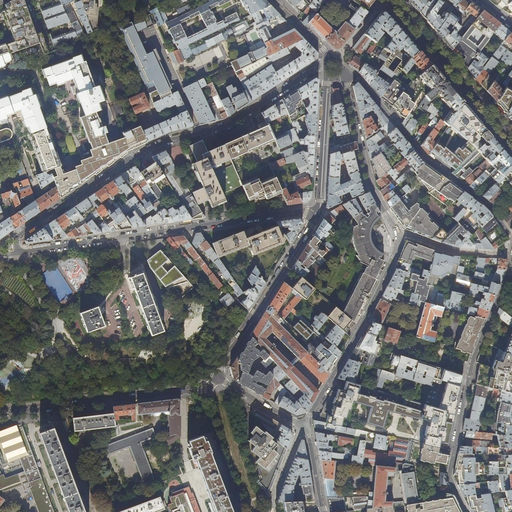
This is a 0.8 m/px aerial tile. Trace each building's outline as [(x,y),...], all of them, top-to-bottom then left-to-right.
[(37,34),(24,0),(15,0),(11,2),(5,5),(7,9),(0,13),(0,29),(5,45),(9,54),(39,43),(43,55),(48,53),(43,37),(41,32),(37,34)] [(38,0),(49,34),(54,50),(56,49),(79,38),(60,0),(38,0)] [(60,0),(79,38),(85,35),(70,5),(66,7),(65,5),(73,0),(74,0),(75,2),(74,2),(82,22),(83,21),(88,33),(92,31),(80,0),(60,0)] [(80,0),(92,31),(98,29),(97,27),(99,7),(97,7),(97,3),(95,3),(95,0),(80,0)] [(176,34),(173,27),(180,24),(186,21),(193,17),(196,25),(207,19),(204,14),(203,15),(201,11),(202,10),(207,8),(209,7),(210,8),(210,9),(222,3),(219,0),(212,0),(192,10),(184,14),(170,21),(158,26),(164,40),(176,34)] [(247,17),(271,6),(267,2),(264,0),(232,0),(233,1),(232,2),(231,3),(235,11),(236,11),(237,10),(239,14),(242,19),(247,17)] [(312,1),(311,0),(285,0),(292,6),(300,15),(304,11),(312,1)] [(327,1),(325,0),(318,0),(318,1),(316,0),(313,0),(312,1),(304,11),(307,13),(311,8),(315,12),(324,2),(325,3),(327,1)] [(353,0),(360,6),(366,11),(375,0),(353,0)] [(409,0),(410,1),(419,13),(427,0),(409,0)] [(427,0),(419,13),(420,13),(424,18),(436,2),(437,0),(427,0)] [(455,8),(460,0),(437,0),(436,2),(424,18),(428,23),(436,32),(451,13),(455,8)] [(471,1),(469,0),(460,0),(455,8),(463,14),(471,2),(471,1)] [(477,6),(471,2),(463,14),(458,19),(452,27),(451,29),(453,30),(449,35),(447,34),(443,40),(444,41),(451,50),(453,47),(456,44),(454,43),(454,44),(453,43),(455,41),(457,43),(461,38),(456,33),(461,27),(460,26),(467,17),(465,15),(468,11),(474,16),(464,27),(466,28),(465,29),(467,30),(475,20),(483,10),(477,6)] [(192,10),(189,4),(181,8),(184,14),(192,10)] [(186,59),(245,30),(275,16),(279,14),(275,10),(271,6),(247,17),(248,18),(252,16),(255,22),(248,25),(245,21),(225,30),(226,33),(210,40),(210,42),(190,52),(187,45),(181,48),(186,59)] [(368,12),(366,11),(360,6),(345,24),(345,23),(344,24),(335,34),(317,15),(318,14),(317,13),(315,15),(308,22),(310,24),(329,44),(335,49),(339,49),(351,34),(355,29),(360,22),(368,12)] [(170,21),(167,15),(161,18),(156,7),(149,11),(150,14),(152,13),(158,26),(170,21)] [(475,20),(493,34),(494,33),(501,24),(496,20),(489,15),(483,10),(475,20)] [(384,30),(387,34),(392,29),(396,24),(392,19),(386,12),(382,12),(379,15),(377,17),(368,28),(367,29),(364,34),(371,40),(374,42),(375,43),(383,33),(382,33),(384,30)] [(308,22),(315,15),(313,13),(310,17),(308,15),(302,23),(305,26),(308,22)] [(458,19),(451,13),(436,32),(437,33),(443,40),(447,34),(449,31),(446,29),(446,28),(450,24),(452,25),(451,26),(452,27),(458,19)] [(282,17),(279,14),(275,16),(245,30),(260,60),(264,57),(286,47),(303,38),(294,29),(271,40),(266,27),(277,21),(279,24),(285,21),(282,17)] [(187,45),(232,24),(229,18),(217,23),(218,24),(219,26),(216,27),(212,29),(210,30),(208,26),(210,25),(207,19),(196,25),(200,32),(193,35),(187,38),(180,41),(176,34),(164,40),(170,53),(181,48),(187,45)] [(493,34),(475,20),(467,30),(461,38),(457,43),(456,44),(453,47),(466,57),(462,62),(463,64),(467,68),(479,52),(493,34)] [(152,76),(164,71),(155,50),(146,55),(134,30),(135,30),(132,22),(119,27),(143,80),(152,76)] [(392,29),(387,34),(390,38),(390,41),(384,48),(387,51),(391,53),(394,49),(408,37),(403,32),(396,24),(392,29)] [(506,28),(501,24),(494,33),(504,41),(511,33),(506,28)] [(511,33),(504,41),(501,45),(492,57),(497,61),(506,49),(502,46),(505,42),(511,47),(511,52),(511,53),(508,50),(501,59),(502,61),(506,64),(507,63),(511,56),(511,33)] [(48,53),(54,50),(49,34),(43,37),(48,53)] [(360,54),(371,40),(364,34),(353,48),(360,54)] [(408,37),(394,49),(398,51),(403,47),(404,48),(403,49),(403,50),(404,50),(405,52),(406,52),(411,58),(419,51),(415,45),(408,37)] [(310,46),(303,38),(286,47),(289,53),(292,59),(294,57),(290,49),(295,47),(301,52),(300,56),(293,61),(298,71),(307,65),(317,58),(318,56),(318,53),(310,46)] [(378,44),(375,43),(374,42),(367,52),(371,54),(378,44)] [(226,57),(223,46),(218,47),(217,44),(215,45),(216,48),(210,49),(212,57),(216,56),(217,60),(226,57)] [(0,66),(4,65),(3,62),(11,60),(9,54),(5,45),(0,46),(0,66)] [(268,64),(289,53),(286,47),(264,57),(268,64)] [(186,59),(181,48),(170,53),(170,54),(173,62),(174,62),(175,64),(186,59)] [(402,69),(409,59),(398,51),(394,49),(391,53),(380,69),(394,79),(396,77),(402,69)] [(380,69),(391,53),(387,51),(378,64),(379,65),(376,70),(367,65),(369,62),(366,61),(365,63),(359,72),(364,79),(369,85),(376,74),(380,69)] [(419,51),(411,58),(409,59),(402,69),(406,73),(414,62),(422,71),(419,74),(420,75),(432,65),(427,60),(419,51)] [(487,59),(479,52),(467,68),(468,70),(475,78),(482,69),(483,68),(481,66),(487,59)] [(80,92),(94,87),(85,61),(83,62),(80,55),(72,58),(73,59),(48,68),(44,69),(49,84),(56,81),(57,84),(67,81),(75,78),(80,92)] [(359,72),(365,63),(354,55),(352,57),(351,56),(347,62),(349,64),(348,65),(352,67),(351,67),(353,69),(359,72)] [(268,64),(264,57),(260,60),(238,70),(235,72),(244,88),(251,101),(253,100),(266,92),(280,82),(273,71),(270,66),(269,66),(248,79),(247,78),(268,65),(268,64)] [(498,62),(497,61),(492,57),(485,65),(487,67),(485,71),(482,69),(475,78),(477,80),(481,84),(488,75),(491,70),(492,70),(498,62)] [(291,75),(298,71),(293,61),(283,67),(283,66),(282,67),(282,68),(277,71),(276,69),(273,71),(280,82),(291,75)] [(432,65),(420,75),(419,76),(431,90),(444,79),(434,68),(432,65)] [(504,68),(498,75),(486,91),(491,97),(496,102),(503,92),(496,83),(500,79),(502,76),(506,70),(504,68)] [(171,87),(169,84),(164,71),(152,76),(156,86),(160,93),(170,88),(171,87)] [(492,77),(488,75),(481,84),(485,89),(486,91),(498,75),(495,73),(492,77)] [(376,74),(369,85),(374,90),(380,98),(382,96),(390,84),(376,74)] [(511,78),(511,77),(508,75),(503,83),(506,87),(511,78)] [(431,90),(419,76),(413,82),(411,80),(407,86),(402,93),(404,95),(404,96),(409,99),(408,101),(411,103),(413,105),(422,92),(425,96),(431,90)] [(396,101),(401,93),(402,93),(407,86),(396,77),(394,79),(390,84),(382,96),(383,97),(385,99),(383,100),(386,102),(388,104),(390,103),(392,105),(393,105),(396,101)] [(200,88),(206,85),(206,84),(203,78),(198,81),(200,87),(200,88)] [(297,89),(302,100),(308,97),(308,98),(309,100),(309,101),(309,103),(309,104),(308,106),(307,106),(305,108),(308,113),(316,114),(317,100),(318,79),(317,79),(315,78),(297,89)] [(444,79),(431,90),(425,96),(430,101),(437,95),(437,93),(438,92),(440,93),(439,94),(442,98),(441,99),(444,102),(455,93),(445,81),(444,79)] [(183,88),(200,125),(207,123),(215,121),(197,82),(183,88)] [(220,101),(211,82),(206,84),(206,85),(209,91),(223,119),(227,117),(228,116),(220,101)] [(153,103),(176,91),(174,83),(169,84),(171,87),(170,88),(160,93),(156,86),(146,88),(153,103)] [(365,99),(369,96),(357,83),(353,86),(357,101),(357,102),(362,101),(363,100),(365,99)] [(230,103),(227,97),(220,101),(228,116),(235,112),(231,105),(233,104),(237,111),(247,104),(249,102),(251,101),(244,88),(237,91),(235,88),(233,89),(231,85),(226,88),(232,102),(230,103)] [(94,87),(80,92),(77,93),(78,97),(85,116),(96,112),(100,111),(97,103),(103,101),(98,86),(94,87)] [(8,114),(21,110),(27,127),(30,126),(32,133),(47,128),(37,101),(35,95),(32,96),(30,88),(22,91),(22,92),(3,99),(0,100),(0,120),(7,118),(6,115),(8,114)] [(335,89),(333,89),(332,104),(332,106),(342,103),(340,96),(338,88),(335,89)] [(303,103),(302,100),(297,89),(289,95),(281,99),(287,113),(291,123),(297,120),(300,118),(295,109),(303,103)] [(511,94),(504,90),(503,92),(496,102),(497,104),(506,114),(511,103),(511,94)] [(142,131),(147,142),(156,138),(165,134),(170,132),(180,130),(191,127),(192,127),(192,126),(192,125),(192,124),(177,91),(176,91),(153,103),(156,111),(159,112),(175,104),(176,107),(176,108),(177,108),(180,113),(178,114),(179,115),(142,131)] [(223,119),(209,91),(205,93),(218,121),(223,119)] [(418,108),(425,96),(422,92),(413,105),(405,119),(404,120),(403,121),(402,123),(403,125),(405,127),(411,118),(418,108)] [(132,108),(135,114),(149,107),(143,93),(129,99),(131,105),(135,103),(136,106),(132,108)] [(402,93),(401,93),(396,101),(393,105),(394,106),(395,107),(395,108),(398,110),(397,111),(402,115),(401,116),(403,117),(405,119),(413,105),(411,103),(408,101),(409,99),(404,96),(404,95),(402,93)] [(455,93),(444,102),(449,108),(450,108),(451,107),(452,109),(452,111),(450,111),(450,112),(449,112),(443,121),(444,122),(449,125),(450,124),(462,106),(464,105),(465,104),(463,102),(455,93)] [(375,104),(369,96),(365,99),(363,100),(362,101),(357,102),(359,109),(362,121),(368,117),(366,114),(373,110),(375,114),(376,113),(380,110),(375,104)] [(424,114),(431,103),(430,101),(425,96),(418,108),(422,111),(421,112),(424,114)] [(280,100),(274,104),(279,117),(287,113),(281,99),(280,100)] [(343,109),(342,103),(332,106),(331,113),(331,120),(333,120),(345,115),(343,109)] [(438,111),(431,103),(424,114),(424,115),(432,120),(437,113),(438,111)] [(282,123),(279,117),(274,104),(267,109),(261,113),(266,123),(276,118),(277,121),(279,120),(280,123),(282,123)] [(462,106),(450,124),(453,128),(441,141),(439,139),(436,143),(430,151),(441,159),(454,170),(477,149),(473,143),(477,139),(474,137),(472,135),(475,131),(480,125),(470,113),(464,105),(462,106)] [(386,117),(380,110),(376,113),(379,118),(378,119),(382,127),(390,122),(386,117)] [(92,149),(108,144),(104,133),(107,132),(105,126),(102,127),(99,119),(98,119),(96,112),(85,116),(80,117),(88,139),(89,143),(90,142),(92,149)] [(316,125),(316,114),(308,113),(305,115),(305,120),(307,129),(307,135),(315,136),(316,125)] [(442,117),(437,113),(432,120),(429,124),(428,125),(433,129),(440,119),(442,117)] [(347,125),(345,115),(333,120),(334,126),(333,126),(332,128),(333,129),(334,130),(335,129),(337,136),(349,133),(347,125)] [(370,116),(368,117),(362,121),(363,127),(366,138),(378,130),(370,116)] [(411,118),(405,127),(405,128),(411,134),(419,123),(416,121),(416,120),(416,119),(415,118),(414,119),(414,120),(411,118)] [(443,121),(440,119),(433,129),(426,138),(428,139),(427,141),(425,140),(420,146),(423,149),(428,155),(430,151),(436,143),(432,140),(438,132),(438,131),(444,122),(443,121)] [(297,120),(291,123),(293,128),(296,135),(298,135),(298,133),(302,131),(297,120)] [(393,126),(390,122),(382,127),(378,130),(366,138),(366,141),(368,149),(369,151),(368,152),(370,159),(373,157),(391,146),(387,141),(379,147),(376,142),(384,137),(380,132),(384,129),(388,134),(387,134),(394,143),(403,137),(399,133),(395,128),(393,126)] [(426,128),(428,125),(429,124),(425,122),(418,133),(419,134),(415,140),(417,141),(424,131),(426,128)] [(475,131),(477,134),(474,137),(477,139),(473,143),(477,149),(493,136),(486,129),(482,123),(480,125),(475,131)] [(241,137),(241,138),(247,152),(255,170),(269,164),(283,158),(280,152),(278,149),(275,140),(273,140),(267,125),(264,127),(261,128),(259,129),(256,130),(241,137)] [(128,150),(130,150),(135,147),(147,142),(142,131),(140,126),(124,133),(125,137),(123,138),(122,139),(126,151),(128,150)] [(0,142),(9,139),(11,138),(12,136),(12,134),(12,133),(12,132),(11,130),(10,129),(8,128),(5,128),(0,130),(0,206),(0,207),(0,206),(0,142)] [(55,168),(61,166),(47,128),(32,133),(30,134),(44,173),(46,172),(50,170),(55,168)] [(293,128),(286,132),(291,143),(298,140),(296,135),(293,128)] [(274,138),(275,140),(278,149),(291,144),(291,143),(286,132),(285,129),(284,130),(285,133),(274,138)] [(315,142),(315,136),(307,135),(306,135),(303,137),(303,139),(301,138),(299,134),(298,135),(296,135),(298,140),(301,145),(301,147),(314,148),(315,142)] [(497,141),(493,136),(477,149),(481,153),(486,148),(490,153),(485,158),(486,159),(489,162),(504,149),(497,141)] [(406,141),(403,137),(394,143),(393,144),(397,149),(399,148),(402,151),(400,153),(404,158),(405,157),(414,150),(406,141)] [(237,140),(224,145),(231,159),(247,152),(241,138),(237,140)] [(108,144),(92,149),(90,150),(91,153),(92,157),(88,158),(94,174),(95,174),(110,164),(123,155),(127,153),(126,151),(122,139),(108,144)] [(211,168),(231,159),(224,145),(222,146),(208,151),(203,140),(201,141),(190,145),(197,162),(192,164),(195,170),(194,170),(195,173),(196,172),(203,188),(192,192),(198,205),(204,202),(208,200),(211,206),(221,202),(223,201),(225,200),(222,194),(242,186),(242,185),(233,164),(213,173),(211,168)] [(339,154),(353,150),(358,149),(357,146),(356,141),(340,146),(340,145),(338,145),(329,147),(329,154),(338,151),(339,154)] [(292,147),(280,152),(283,158),(295,153),(294,150),(293,149),(292,147)] [(314,156),(314,148),(301,147),(303,150),(309,165),(313,166),(314,156)] [(477,149),(454,170),(451,173),(458,178),(462,181),(464,179),(472,172),(477,167),(486,159),(485,158),(481,153),(477,149)] [(508,154),(504,149),(489,162),(491,164),(492,165),(498,160),(502,166),(497,170),(501,174),(511,164),(511,158),(509,156),(508,154)] [(295,163),(299,174),(308,170),(309,171),(311,177),(313,177),(313,167),(313,166),(309,165),(303,150),(295,153),(283,158),(285,164),(285,165),(286,165),(295,163)] [(355,159),(353,150),(339,154),(338,151),(329,154),(328,171),(327,177),(339,178),(339,174),(340,161),(341,162),(341,160),(344,159),(348,175),(358,171),(355,159)] [(419,156),(414,150),(405,157),(409,162),(408,163),(410,166),(411,165),(415,170),(424,163),(419,156)] [(163,175),(175,168),(165,151),(159,154),(152,157),(155,162),(163,175)] [(393,167),(394,167),(390,162),(391,162),(387,157),(388,157),(383,151),(373,157),(375,161),(376,164),(377,167),(379,170),(378,171),(379,172),(379,174),(381,177),(393,167)] [(94,174),(88,158),(86,159),(81,161),(82,165),(75,167),(81,184),(92,176),(94,174)] [(272,169),(285,164),(283,158),(269,164),(272,169)] [(404,158),(395,165),(394,167),(393,167),(396,172),(407,163),(404,158)] [(491,164),(489,162),(486,159),(477,167),(480,170),(476,174),(479,177),(479,176),(480,175),(491,164)] [(61,166),(55,168),(57,176),(53,178),(54,180),(56,186),(60,198),(63,197),(81,184),(75,167),(74,162),(73,162),(72,162),(61,166)] [(145,169),(140,172),(150,187),(158,199),(172,189),(165,177),(163,175),(155,162),(154,163),(145,169)] [(416,177),(422,181),(416,186),(420,192),(416,195),(420,200),(428,193),(431,195),(438,203),(440,201),(447,208),(464,191),(444,177),(435,171),(430,167),(426,164),(424,163),(415,170),(414,171),(412,173),(416,177)] [(495,168),(492,165),(491,164),(480,175),(484,178),(489,173),(490,172),(491,173),(495,168)] [(511,164),(501,174),(507,180),(509,182),(511,185),(511,164)] [(129,170),(128,171),(131,176),(146,197),(149,201),(153,208),(157,213),(164,223),(168,223),(173,222),(166,211),(158,199),(150,187),(140,172),(135,166),(129,170)] [(396,172),(393,167),(381,177),(376,181),(381,188),(382,189),(390,183),(385,177),(388,174),(388,173),(394,179),(397,176),(396,175),(398,173),(396,172)] [(175,168),(163,175),(165,177),(172,189),(179,200),(180,201),(183,205),(190,201),(193,206),(186,210),(192,219),(194,219),(204,217),(199,208),(175,168)] [(397,185),(411,173),(412,173),(414,171),(411,168),(395,181),(397,183),(396,184),(397,185)] [(488,200),(499,189),(498,188),(501,185),(501,186),(507,180),(501,174),(497,170),(495,168),(491,173),(490,174),(497,181),(482,196),(488,200)] [(305,173),(309,171),(308,170),(299,174),(291,178),(292,179),(293,181),(296,190),(310,184),(305,173)] [(125,180),(131,176),(128,171),(121,175),(124,181),(125,180)] [(361,181),(358,171),(348,175),(350,180),(340,185),(338,182),(339,178),(327,177),(327,183),(326,207),(327,208),(340,203),(338,196),(349,192),(352,198),(363,193),(361,181)] [(46,172),(44,173),(36,176),(38,182),(41,189),(54,180),(53,178),(52,174),(49,176),(49,175),(48,175),(47,175),(46,172)] [(464,180),(470,186),(476,179),(471,174),(464,180)] [(124,181),(121,175),(114,180),(113,181),(121,193),(122,193),(124,192),(126,196),(132,192),(124,181)] [(131,176),(125,180),(128,183),(128,182),(144,205),(142,206),(135,195),(127,201),(129,203),(133,208),(139,217),(146,213),(147,213),(153,208),(149,201),(147,203),(144,199),(146,197),(131,176)] [(479,176),(479,177),(476,179),(470,186),(469,186),(470,187),(474,190),(483,181),(480,178),(480,177),(479,176)] [(22,209),(35,200),(36,200),(28,178),(13,184),(15,189),(16,193),(21,206),(22,209)] [(258,179),(242,185),(242,186),(249,201),(252,200),(260,199),(271,198),(283,196),(277,181),(275,178),(260,184),(258,179)] [(284,179),(277,181),(283,196),(287,205),(295,204),(302,203),(298,194),(297,191),(288,195),(284,186),(286,185),(285,182),(284,179)] [(108,184),(103,187),(109,196),(112,199),(113,198),(113,197),(113,196),(118,192),(119,193),(121,193),(113,181),(108,184)] [(394,188),(390,183),(382,189),(380,191),(382,196),(383,197),(391,190),(394,188)] [(411,190),(407,185),(402,189),(406,194),(411,190)] [(45,208),(60,198),(56,186),(41,197),(38,198),(36,200),(35,200),(40,212),(42,210),(45,209),(45,208)] [(106,198),(109,196),(103,187),(97,191),(94,193),(97,198),(101,203),(102,202),(106,198)] [(308,192),(298,194),(302,203),(307,202),(309,200),(312,197),(312,190),(312,189),(308,189),(308,192)] [(492,204),(503,193),(499,189),(488,200),(492,204)] [(386,202),(395,195),(391,190),(383,197),(385,201),(386,202)] [(21,206),(16,193),(15,194),(12,192),(12,191),(1,194),(3,200),(8,198),(9,198),(12,199),(15,207),(16,209),(21,207),(21,206)] [(468,195),(464,191),(456,199),(458,201),(456,204),(459,207),(461,209),(472,197),(468,195)] [(358,197),(365,209),(375,203),(373,200),(371,195),(369,192),(358,197)] [(96,199),(97,198),(94,193),(93,194),(87,198),(93,207),(95,205),(97,208),(95,209),(96,210),(99,215),(101,217),(104,215),(105,216),(106,215),(106,214),(108,212),(105,209),(102,204),(98,207),(96,205),(94,203),(96,201),(96,200),(96,199)] [(389,208),(399,199),(395,195),(386,202),(386,203),(389,208)] [(452,217),(445,211),(439,204),(438,203),(431,195),(423,203),(407,226),(405,229),(410,231),(415,233),(423,236),(431,239),(441,228),(452,217)] [(109,196),(106,198),(110,205),(112,203),(117,209),(118,208),(112,199),(109,196)] [(476,200),(472,197),(461,209),(458,212),(455,216),(453,218),(456,221),(466,211),(465,210),(467,208),(471,212),(470,213),(471,215),(473,213),(482,205),(476,200)] [(95,209),(93,207),(87,198),(78,204),(74,207),(83,219),(96,210),(95,209)] [(334,209),(338,213),(344,210),(342,207),(344,206),(353,217),(358,213),(361,212),(362,211),(354,198),(348,201),(334,209)] [(407,210),(399,199),(389,208),(389,209),(394,214),(395,215),(396,214),(399,217),(397,218),(405,229),(407,226),(423,203),(420,200),(407,210)] [(35,200),(22,209),(26,221),(31,218),(40,212),(35,200)] [(131,210),(133,208),(129,203),(119,210),(123,215),(125,213),(131,210)] [(368,239),(368,236),(368,234),(368,233),(368,229),(369,228),(369,227),(371,224),(372,222),(374,219),(379,216),(378,215),(380,213),(375,203),(365,209),(364,210),(366,213),(365,215),(365,216),(365,217),(364,215),(363,215),(361,212),(358,213),(353,217),(357,224),(357,226),(355,225),(354,227),(353,227),(352,229),(353,229),(352,230),(352,235),(352,238),(352,240),(353,243),(353,245),(354,247),(356,251),(358,255),(356,256),(360,262),(368,266),(367,267),(366,267),(343,313),(353,322),(355,318),(357,315),(359,317),(362,312),(362,311),(363,311),(368,302),(377,283),(378,281),(378,280),(383,270),(380,269),(380,267),(384,261),(383,260),(378,258),(379,257),(380,257),(380,258),(381,255),(378,253),(375,251),(373,249),(372,248),(370,244),(370,243),(369,241),(368,239)] [(186,210),(183,205),(180,207),(178,205),(175,206),(177,209),(175,210),(173,207),(172,207),(166,211),(173,222),(181,221),(192,219),(186,210)] [(451,205),(448,209),(455,216),(458,212),(451,205)] [(488,210),(482,205),(473,213),(471,215),(477,222),(488,211),(488,210)] [(70,210),(64,213),(73,224),(75,227),(77,226),(74,221),(79,217),(80,219),(79,219),(79,221),(81,224),(83,224),(85,222),(84,219),(83,219),(74,207),(70,210)] [(118,208),(117,209),(111,213),(107,207),(105,209),(108,212),(110,216),(118,226),(123,223),(127,220),(123,215),(119,210),(118,208)] [(133,208),(131,210),(134,215),(129,219),(125,213),(123,215),(127,220),(132,228),(139,227),(146,226),(142,221),(139,217),(133,208)] [(22,209),(10,218),(14,229),(23,223),(26,221),(22,209)] [(99,215),(96,210),(83,219),(84,219),(85,222),(92,217),(94,219),(99,215)] [(511,224),(511,210),(511,211),(503,219),(506,223),(509,227),(511,224)] [(489,212),(488,211),(477,222),(478,224),(474,228),(476,231),(479,229),(481,227),(492,216),(489,212)] [(60,217),(55,220),(64,232),(66,231),(65,230),(64,228),(68,225),(70,227),(70,226),(73,224),(64,213),(60,217)] [(150,216),(142,221),(146,226),(155,225),(164,223),(157,213),(152,217),(151,215),(150,216)] [(325,215),(323,219),(330,225),(335,220),(328,213),(326,214),(325,215)] [(477,222),(471,215),(468,217),(474,224),(477,222)] [(103,221),(104,222),(111,231),(113,230),(114,229),(115,229),(116,230),(119,228),(118,226),(110,216),(103,221)] [(497,222),(492,216),(481,227),(486,232),(497,222)] [(5,220),(4,218),(0,220),(0,223),(0,224),(0,223),(0,238),(9,232),(12,231),(14,229),(10,218),(10,217),(9,218),(7,219),(5,220)] [(468,217),(466,220),(472,226),(474,224),(468,217)] [(302,224),(299,218),(289,220),(277,222),(280,228),(288,241),(290,244),(297,231),(298,230),(302,224)] [(331,227),(330,225),(323,219),(317,227),(313,235),(318,240),(323,235),(325,237),(329,233),(327,231),(329,229),(331,227)] [(49,224),(43,228),(52,240),(56,239),(54,236),(59,232),(60,235),(62,238),(69,237),(64,232),(55,220),(49,224)] [(86,224),(90,229),(94,234),(103,232),(111,231),(104,222),(99,225),(102,228),(99,230),(91,220),(86,224)] [(441,228),(431,239),(433,239),(442,243),(449,245),(451,246),(459,239),(456,236),(460,233),(462,236),(467,230),(472,226),(466,220),(460,225),(457,222),(447,233),(441,228)] [(86,224),(85,222),(83,224),(76,229),(81,236),(84,235),(86,235),(86,234),(88,233),(87,232),(88,230),(90,229),(86,224)] [(66,231),(64,232),(69,237),(75,236),(81,236),(76,229),(75,227),(73,224),(70,226),(70,227),(71,227),(72,229),(71,229),(70,229),(70,230),(70,231),(69,232),(68,231),(67,232),(66,231)] [(485,237),(479,229),(476,231),(475,232),(479,239),(484,249),(492,250),(494,250),(509,240),(506,236),(503,239),(501,236),(505,234),(504,233),(499,225),(494,229),(485,237)] [(212,243),(218,257),(248,245),(249,247),(248,247),(249,250),(250,250),(252,255),(283,243),(277,226),(261,232),(246,238),(244,234),(243,231),(212,243)] [(26,244),(52,240),(43,228),(39,231),(25,240),(26,244)] [(285,245),(288,241),(280,228),(278,228),(283,243),(252,255),(255,264),(260,262),(262,265),(263,266),(265,267),(266,268),(267,268),(269,268),(270,268),(271,267),(282,250),(283,249),(285,245)] [(472,235),(467,230),(462,236),(464,238),(461,241),(459,239),(451,246),(452,246),(457,247),(459,248),(470,237),(472,235)] [(205,251),(210,247),(209,245),(201,233),(198,233),(196,234),(195,237),(194,240),(192,243),(194,245),(196,248),(200,245),(201,246),(203,245),(205,248),(203,249),(205,251)] [(170,244),(190,266),(193,263),(190,258),(188,257),(183,250),(182,249),(179,245),(180,244),(182,243),(183,245),(186,248),(189,251),(189,252),(190,252),(191,254),(193,257),(196,260),(198,263),(200,265),(201,266),(203,269),(204,271),(205,271),(208,276),(209,277),(214,283),(218,289),(223,285),(200,257),(189,243),(189,242),(184,235),(175,237),(170,238),(166,239),(170,244)] [(318,240),(313,235),(308,243),(307,243),(318,254),(320,256),(321,257),(325,252),(327,253),(330,250),(325,247),(323,249),(320,249),(318,247),(318,246),(317,245),(319,242),(321,244),(321,243),(318,240)] [(472,239),(470,237),(459,248),(468,248),(470,248),(473,248),(475,249),(478,249),(484,249),(479,239),(477,240),(477,243),(476,243),(475,244),(475,245),(474,245),(470,241),(472,239)] [(415,244),(414,243),(408,241),(406,240),(401,253),(398,260),(397,262),(410,265),(413,255),(432,262),(430,271),(428,278),(426,284),(436,287),(438,278),(439,277),(441,278),(446,275),(446,274),(446,273),(448,272),(456,275),(457,273),(456,272),(458,266),(458,264),(452,264),(453,257),(445,254),(444,254),(437,251),(433,250),(428,248),(417,245),(415,244)] [(321,243),(325,247),(330,250),(330,251),(334,247),(328,242),(321,243)] [(314,258),(318,254),(307,243),(302,252),(297,260),(303,265),(305,267),(310,271),(316,277),(322,269),(320,267),(326,261),(321,257),(320,256),(316,260),(314,258)] [(218,257),(210,247),(205,251),(213,262),(214,262),(218,258),(218,257)] [(168,260),(160,251),(151,257),(147,260),(149,267),(165,286),(188,281),(174,266),(167,272),(161,266),(168,260)] [(458,265),(459,260),(461,260),(461,257),(460,257),(459,256),(453,256),(453,257),(452,264),(458,264),(458,265)] [(473,277),(500,285),(505,272),(506,270),(507,264),(507,259),(493,258),(492,262),(498,263),(497,269),(494,274),(490,274),(488,277),(484,276),(486,268),(488,269),(490,258),(477,257),(477,258),(473,258),(473,261),(476,262),(475,272),(473,277)] [(218,258),(214,262),(217,266),(218,265),(220,268),(219,269),(220,270),(216,273),(218,276),(226,270),(218,258)] [(301,266),(303,265),(297,260),(292,268),(292,269),(301,277),(303,278),(310,271),(305,267),(304,269),(301,266)] [(395,268),(396,269),(419,275),(420,271),(410,268),(411,267),(409,266),(410,265),(397,262),(396,266),(395,268)] [(247,278),(253,287),(258,295),(264,285),(265,283),(258,272),(255,266),(247,278)] [(418,278),(419,275),(396,269),(394,273),(389,283),(387,286),(402,290),(403,290),(403,289),(401,289),(404,276),(410,277),(410,280),(414,281),(411,289),(407,288),(407,291),(412,293),(419,295),(418,300),(443,307),(444,307),(448,290),(436,287),(426,284),(428,278),(424,277),(423,280),(418,278)] [(242,293),(226,270),(218,276),(221,279),(221,280),(224,278),(231,287),(234,290),(233,292),(234,293),(237,297),(242,293)] [(130,277),(151,336),(164,331),(164,330),(163,330),(159,319),(161,318),(159,314),(158,315),(148,288),(150,288),(148,284),(147,285),(143,274),(143,273),(130,277)] [(463,274),(457,273),(456,275),(454,285),(470,288),(477,291),(483,292),(496,295),(496,294),(500,285),(473,277),(463,274)] [(315,288),(303,278),(301,277),(295,284),(294,286),(292,288),(303,297),(306,299),(315,288)] [(293,308),(303,297),(292,288),(284,282),(275,295),(269,305),(284,318),(291,311),(295,314),(297,312),(293,308)] [(407,291),(403,290),(402,290),(387,286),(386,287),(382,296),(394,299),(403,301),(404,298),(396,296),(398,292),(400,293),(400,294),(406,295),(407,291)] [(255,300),(258,295),(253,287),(247,288),(242,293),(247,296),(245,299),(239,303),(248,311),(255,300)] [(476,297),(477,291),(470,288),(468,295),(476,297)] [(464,294),(451,291),(449,300),(459,302),(462,303),(464,294)] [(493,301),(496,295),(483,292),(482,294),(484,295),(483,299),(493,302),(493,301)] [(219,300),(225,307),(234,301),(233,299),(228,293),(219,300)] [(416,305),(418,300),(419,295),(412,293),(409,303),(416,305)] [(242,295),(236,298),(239,303),(245,299),(242,295)] [(380,325),(394,299),(382,296),(381,297),(369,321),(372,322),(380,325)] [(492,303),(493,302),(483,299),(481,299),(480,302),(475,301),(473,306),(478,307),(489,310),(492,303)] [(418,300),(416,305),(423,307),(415,336),(433,342),(443,307),(418,300)] [(458,305),(459,302),(449,300),(447,308),(464,313),(465,307),(458,305)] [(266,309),(266,310),(301,346),(307,340),(306,339),(284,318),(269,305),(268,307),(266,309)] [(81,313),(87,332),(105,326),(105,325),(104,325),(102,318),(104,317),(102,314),(101,314),(98,307),(98,306),(80,312),(80,313),(81,313)] [(489,311),(489,310),(478,307),(478,309),(469,306),(467,314),(469,314),(486,319),(489,311)] [(327,317),(327,318),(334,323),(345,332),(347,334),(348,331),(351,325),(353,322),(343,313),(336,307),(327,317)] [(511,317),(499,307),(496,315),(509,326),(511,323),(511,332),(504,352),(511,356),(511,317)] [(250,335),(252,336),(258,343),(263,349),(269,355),(274,360),(278,365),(286,373),(311,403),(315,397),(318,391),(293,366),(266,338),(269,334),(272,332),(323,383),(325,378),(329,373),(327,371),(319,363),(309,352),(308,351),(308,352),(304,348),(301,346),(266,310),(261,318),(258,322),(250,335)] [(306,339),(314,331),(308,325),(299,317),(295,314),(291,311),(284,318),(306,339)] [(317,330),(327,318),(327,317),(321,313),(318,317),(317,316),(316,316),(314,318),(314,319),(315,320),(311,325),(317,330)] [(454,348),(469,314),(467,314),(452,347),(454,348)] [(481,329),(481,328),(480,328),(480,327),(480,325),(482,326),(484,323),(486,319),(469,314),(454,348),(469,353),(471,353),(473,347),(473,346),(472,346),(473,343),(474,343),(475,343),(475,342),(475,341),(474,341),(475,339),(476,339),(479,333),(478,332),(478,330),(479,330),(480,330),(481,329)] [(301,315),(299,317),(308,325),(310,323),(301,315)] [(381,325),(380,325),(372,322),(371,323),(366,333),(375,336),(381,325)] [(314,331),(323,340),(325,338),(317,330),(311,325),(310,323),(308,325),(314,331)] [(336,347),(345,332),(334,323),(332,325),(335,326),(325,337),(332,344),(336,347)] [(393,329),(400,331),(403,333),(405,328),(395,324),(393,329)] [(396,343),(400,331),(393,329),(388,327),(384,339),(396,343)] [(374,338),(375,336),(366,333),(365,335),(364,337),(362,336),(361,337),(356,346),(355,348),(363,350),(366,351),(376,355),(380,344),(380,343),(374,340),(374,338)] [(256,348),(258,343),(252,336),(248,343),(240,355),(240,356),(238,356),(238,357),(238,365),(241,365),(241,370),(238,370),(238,382),(249,388),(261,395),(266,388),(256,383),(258,380),(268,384),(274,375),(271,372),(270,371),(266,375),(264,374),(264,373),(263,373),(258,370),(254,376),(249,373),(250,369),(250,368),(252,364),(255,360),(261,356),(265,360),(269,355),(263,349),(261,351),(256,348)] [(511,356),(504,352),(485,341),(481,351),(476,362),(480,363),(480,364),(511,375),(511,356)] [(314,347),(309,342),(304,348),(308,352),(308,351),(309,352),(311,350),(314,347)] [(331,364),(336,358),(328,350),(327,349),(323,345),(321,346),(319,344),(315,348),(321,354),(324,357),(331,364)] [(339,355),(341,352),(336,347),(332,344),(327,349),(328,350),(336,358),(337,359),(339,355)] [(318,355),(319,357),(321,354),(315,348),(314,347),(311,350),(317,356),(318,355)] [(359,362),(363,350),(355,348),(349,358),(348,359),(359,362)] [(376,355),(366,351),(361,363),(363,364),(365,364),(371,367),(376,355)] [(431,365),(392,353),(390,359),(412,366),(410,371),(415,372),(422,375),(425,376),(428,376),(431,365)] [(269,355),(265,360),(262,362),(266,367),(274,360),(269,355)] [(322,360),(319,363),(327,371),(330,368),(332,365),(331,364),(324,357),(322,360)] [(360,363),(359,362),(348,359),(338,376),(337,378),(346,380),(354,383),(360,363)] [(410,371),(412,366),(390,359),(389,359),(392,360),(388,372),(394,374),(395,374),(397,367),(405,369),(407,370),(410,371)] [(511,384),(511,380),(511,375),(480,364),(479,366),(478,374),(476,384),(477,385),(493,388),(511,392),(511,384)] [(278,365),(271,372),(274,375),(279,381),(281,380),(297,398),(299,399),(296,401),(306,412),(310,405),(311,403),(286,373),(278,365)] [(463,375),(462,375),(431,365),(428,376),(432,378),(459,386),(459,385),(461,382),(462,377),(462,376),(463,375)] [(410,371),(407,370),(406,373),(404,372),(405,369),(397,367),(395,374),(395,375),(412,381),(415,372),(410,371)] [(388,372),(378,369),(373,386),(376,387),(377,386),(381,388),(384,378),(392,381),(394,374),(388,372)] [(422,375),(415,372),(412,381),(430,386),(432,378),(428,376),(425,376),(424,378),(422,377),(422,375)] [(287,390),(279,381),(274,375),(268,384),(266,388),(261,395),(269,400),(271,397),(271,395),(276,385),(281,392),(274,403),(278,405),(287,390)] [(398,397),(354,383),(346,380),(345,382),(345,384),(344,386),(344,389),(346,390),(346,391),(338,389),(337,391),(337,393),(332,391),(330,396),(324,408),(322,412),(321,413),(319,421),(323,422),(326,423),(336,425),(340,426),(342,417),(345,418),(347,409),(349,410),(352,401),(370,407),(365,422),(382,428),(387,411),(393,412),(420,420),(420,419),(427,421),(424,435),(425,435),(424,438),(423,438),(422,444),(438,448),(439,441),(448,443),(452,423),(444,421),(444,418),(445,415),(444,415),(445,412),(454,415),(455,409),(454,409),(456,404),(457,400),(456,399),(459,386),(432,378),(430,386),(424,405),(405,399),(403,405),(396,403),(398,397)] [(492,391),(493,388),(477,385),(476,389),(475,396),(485,398),(487,389),(492,391)] [(493,388),(492,391),(491,397),(499,399),(499,401),(500,402),(511,404),(511,402),(511,392),(493,388)] [(292,396),(287,390),(278,405),(284,408),(296,415),(306,412),(296,401),(295,404),(294,404),(290,399),(292,396)] [(485,398),(475,396),(473,403),(471,410),(472,410),(482,412),(485,398)] [(163,445),(166,445),(180,435),(180,403),(180,399),(178,398),(151,402),(149,402),(137,403),(137,414),(169,410),(170,414),(170,435),(161,442),(163,445)] [(511,411),(511,404),(500,402),(497,414),(510,416),(511,411)] [(113,406),(114,413),(115,419),(119,419),(119,415),(130,413),(131,414),(131,419),(135,419),(134,403),(124,405),(113,406)] [(272,436),(274,437),(275,433),(273,432),(275,427),(281,430),(278,437),(276,439),(278,441),(283,446),(284,447),(287,449),(291,439),(292,436),(290,429),(280,423),(267,416),(253,408),(250,412),(272,436)] [(480,420),(482,412),(472,410),(469,419),(480,420)] [(115,419),(114,413),(111,414),(91,416),(73,418),(75,430),(85,429),(107,427),(115,426),(114,420),(115,420),(115,419)] [(511,420),(510,416),(497,414),(496,422),(497,422),(497,423),(511,425),(511,420)] [(466,431),(470,431),(470,428),(473,429),(472,431),(478,432),(480,420),(469,419),(465,418),(464,425),(462,430),(466,431)] [(322,424),(323,422),(319,421),(315,420),(313,420),(314,427),(320,428),(325,429),(326,425),(322,424)] [(326,423),(326,425),(325,429),(330,430),(334,431),(336,425),(326,423)] [(495,431),(495,434),(511,435),(511,427),(511,425),(497,423),(496,423),(496,424),(498,425),(497,429),(498,430),(500,430),(500,432),(495,431)] [(17,425),(17,428),(10,430),(0,433),(0,438),(7,460),(19,455),(32,451),(23,428),(22,429),(20,424),(17,425)] [(346,428),(340,426),(336,425),(334,431),(340,432),(345,433),(346,428)] [(276,439),(274,437),(272,436),(271,437),(264,431),(263,432),(255,426),(250,432),(253,434),(248,440),(254,446),(250,450),(259,457),(255,461),(261,479),(259,482),(266,491),(275,469),(276,467),(277,466),(284,447),(283,446),(278,441),(276,439)] [(84,511),(61,447),(54,428),(40,433),(58,480),(69,511),(84,511)] [(130,447),(146,487),(156,483),(141,443),(150,440),(157,437),(153,428),(146,431),(106,446),(110,455),(130,447)] [(474,438),(491,440),(492,435),(497,435),(499,447),(504,448),(511,447),(511,435),(495,434),(478,432),(472,431),(470,431),(466,431),(465,434),(465,438),(474,438)] [(316,440),(316,441),(327,443),(328,440),(329,440),(336,441),(336,444),(337,444),(338,436),(319,433),(315,432),(316,440)] [(386,450),(387,444),(388,445),(389,438),(389,437),(368,432),(366,438),(374,439),(374,441),(373,447),(372,447),(372,448),(373,448),(383,450),(384,450),(386,450)] [(232,511),(210,452),(211,452),(207,440),(205,440),(203,435),(188,440),(190,446),(188,447),(193,459),(195,458),(196,460),(202,476),(201,477),(203,480),(204,480),(206,486),(208,491),(210,498),(210,499),(211,502),(212,502),(215,511),(232,511)] [(353,439),(338,436),(337,444),(343,445),(343,442),(353,444),(353,439)] [(363,449),(362,457),(369,458),(395,461),(404,463),(405,458),(408,441),(391,437),(391,439),(390,444),(388,454),(383,453),(383,455),(372,452),(372,451),(363,449)] [(301,441),(294,457),(307,459),(306,450),(304,440),(301,439),(301,441)] [(359,440),(356,456),(362,457),(363,449),(365,441),(359,440)] [(354,455),(355,449),(342,448),(342,450),(337,449),(337,447),(334,446),(334,449),(331,449),(332,446),(327,446),(327,443),(316,441),(318,449),(318,450),(337,453),(349,454),(352,455),(354,455)] [(419,460),(434,463),(434,462),(446,464),(446,461),(447,457),(448,455),(437,453),(438,448),(422,444),(421,449),(420,449),(419,453),(420,453),(419,460)] [(348,458),(349,454),(337,453),(318,450),(320,459),(320,460),(330,461),(330,457),(338,458),(342,459),(348,458)] [(53,511),(38,467),(36,464),(32,451),(19,455),(24,468),(1,475),(0,475),(0,490),(2,490),(2,492),(29,483),(31,487),(29,488),(37,511),(53,511)] [(473,454),(458,453),(457,456),(455,468),(453,475),(458,475),(459,485),(462,484),(476,483),(476,475),(489,474),(488,466),(482,467),(482,463),(474,464),(473,454)] [(354,463),(362,464),(362,457),(356,456),(354,455),(352,455),(351,459),(349,459),(349,463),(354,463)] [(309,471),(307,459),(294,457),(289,470),(283,484),(294,484),(297,478),(297,475),(299,475),(300,483),(298,483),(299,484),(301,484),(312,484),(309,471)] [(394,467),(395,461),(369,458),(368,464),(375,465),(394,467)] [(334,480),(336,461),(330,461),(320,460),(323,479),(323,480),(327,498),(337,498),(337,493),(335,492),(334,491),(334,490),(333,489),(334,480)] [(398,472),(403,501),(403,505),(418,503),(413,472),(406,471),(406,463),(404,463),(395,461),(394,467),(394,470),(398,470),(398,472)] [(384,501),(387,471),(394,472),(394,470),(394,467),(375,465),(373,490),(372,490),(372,492),(373,492),(372,500),(368,499),(368,497),(366,497),(366,508),(391,506),(392,506),(392,501),(384,501)] [(511,467),(505,467),(498,467),(489,467),(489,475),(498,474),(499,480),(500,480),(501,491),(505,490),(508,490),(508,474),(509,474),(510,490),(511,489),(511,467)] [(445,476),(446,473),(440,473),(439,477),(439,483),(449,484),(445,477),(445,476)] [(487,481),(487,482),(489,493),(499,491),(498,487),(499,487),(499,486),(498,485),(499,485),(499,483),(498,484),(497,481),(487,481)] [(459,485),(457,485),(460,490),(463,497),(467,496),(475,495),(474,488),(479,487),(479,483),(476,483),(462,484),(459,485)] [(297,489),(297,484),(294,484),(283,484),(282,486),(277,500),(276,502),(279,501),(292,501),(292,490),(292,489),(297,489)] [(312,484),(301,484),(301,489),(302,489),(303,494),(305,494),(306,501),(314,500),(312,487),(312,484)] [(190,511),(186,502),(195,499),(192,492),(190,493),(188,487),(170,493),(171,495),(169,496),(174,509),(172,510),(172,511),(190,511)] [(511,489),(510,490),(508,490),(505,490),(506,498),(498,499),(498,503),(504,502),(511,499),(511,489)] [(456,500),(455,497),(454,497),(454,496),(453,495),(452,495),(451,494),(448,493),(445,493),(446,498),(418,503),(403,505),(404,511),(462,511),(461,508),(456,500)] [(463,497),(468,506),(470,509),(471,511),(511,511),(511,508),(511,509),(511,508),(511,499),(504,502),(498,503),(498,507),(499,507),(504,506),(505,511),(493,511),(493,508),(492,508),(489,493),(475,495),(467,496),(463,497)] [(118,511),(153,511),(163,508),(159,497),(126,509),(118,511)] [(337,498),(327,498),(329,510),(329,511),(339,511),(344,511),(346,511),(344,497),(337,498)] [(366,497),(349,498),(349,511),(366,508),(366,497)] [(302,503),(302,501),(292,501),(279,501),(277,507),(277,509),(277,511),(303,511),(303,506),(303,504),(302,503)]
